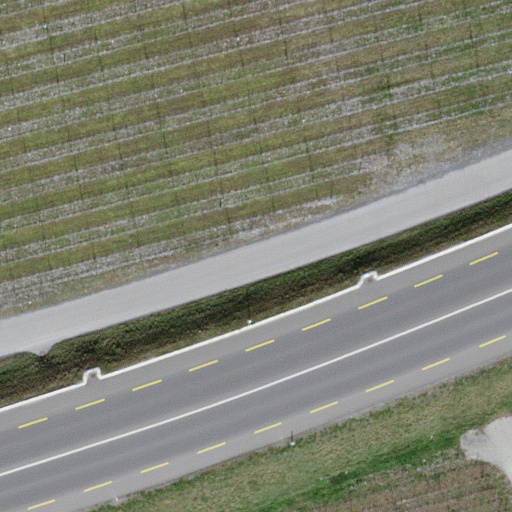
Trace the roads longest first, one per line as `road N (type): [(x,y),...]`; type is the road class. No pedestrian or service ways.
road 1 (primary): [(511,288),(316,367),(0,474)]
road 2 (unclassified): [(511,167),(305,244),(0,337)]
road 3 (unknown): [(306,0),(456,191)]
